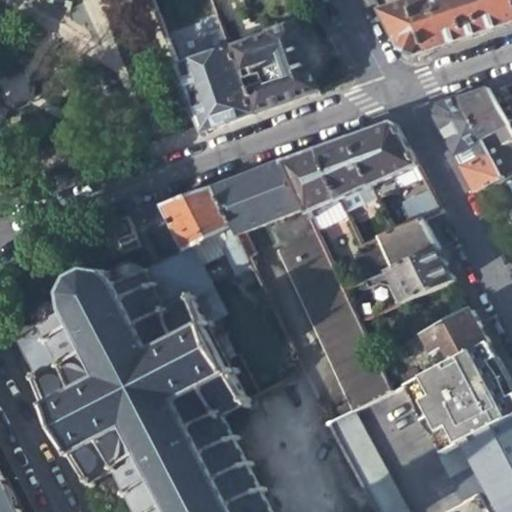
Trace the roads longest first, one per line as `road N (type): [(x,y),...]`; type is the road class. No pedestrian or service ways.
road 1 (residential): [(391,95),(0,232)]
road 2 (residential): [(511,314),(414,114),(391,95)]
road 3 (residential): [(59,511),(0,392)]
road 4 (residential): [(511,51),(391,95)]
